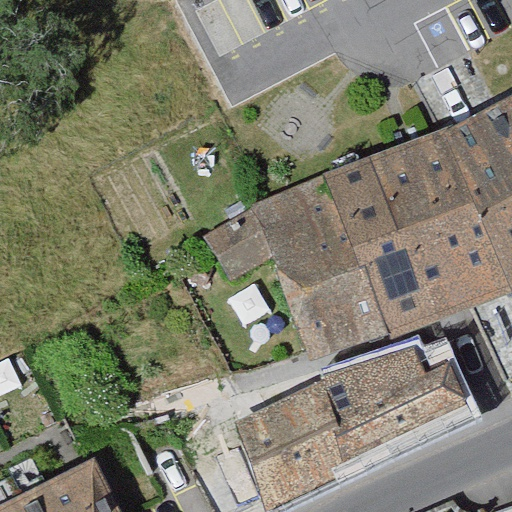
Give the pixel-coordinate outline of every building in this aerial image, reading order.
[(511,92),(382,160),(412,233),(445,311),(465,356),(511,337),(511,314),(503,293),(511,287),(511,92)] [(382,160),(338,177),(371,250),(412,233),(382,160)] [(338,177),(192,248),(212,294),(252,280),(287,364),(405,324),(371,250),(338,177)] [(412,233),(371,250),(405,324),(445,311),(412,233)] [(293,383),(160,424),(179,468),(215,457),(243,511),(257,511),(427,433),(411,393),(390,401),(375,365),(298,390),(293,383)] [(70,468),(91,511),(163,511),(120,429),(56,444),(70,468)] [(0,511),(91,511),(70,468),(0,497),(0,511)]
